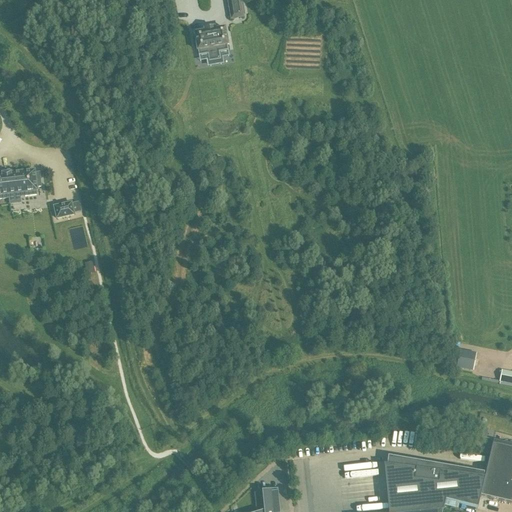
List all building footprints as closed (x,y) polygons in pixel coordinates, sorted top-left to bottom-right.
[(227,0),(231,19),(243,17),(240,0),(227,0)] [(204,32),(194,34),(197,51),(198,51),(199,56),(208,54),(209,62),(220,60),(218,52),(227,51),(227,46),(225,29),(214,30),(214,28),(204,30),(204,32)] [(0,199),(9,198),(8,194),(24,192),(24,197),(36,195),(36,191),(37,190),(36,187),(41,187),(40,179),(35,180),(34,171),(0,174),(0,199)] [(54,207),(57,219),(74,215),(71,203),(54,207)] [(85,264),(88,274),(95,273),(93,263),(85,264)] [(460,353),(457,366),(472,369),(475,356),(460,353)] [(511,385),(511,372),(503,370),(503,372),(501,383),(511,385)] [(488,453),(491,438),(485,437),(482,452),(488,453)] [(511,445),(493,441),(484,478),(486,479),(481,498),(511,505),(511,500),(511,445)] [(461,450),(460,457),(481,459),(482,453),(461,450)] [(385,465),(389,511),(443,511),(446,502),(477,509),(480,497),(481,498),(486,479),(484,478),(441,473),(442,467),(418,464),(417,470),(385,465)] [(264,511),(260,511),(279,511),(278,490),(262,491),(264,511)]
